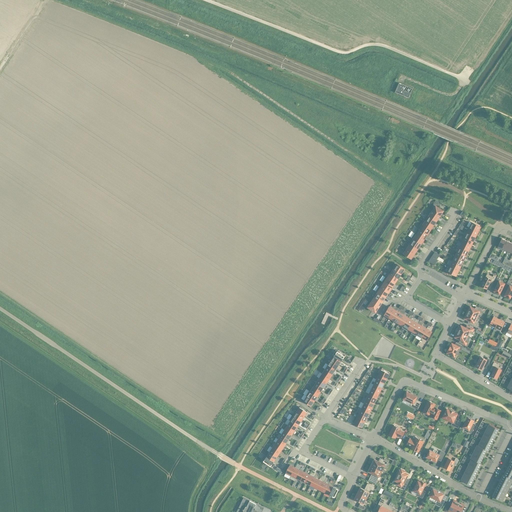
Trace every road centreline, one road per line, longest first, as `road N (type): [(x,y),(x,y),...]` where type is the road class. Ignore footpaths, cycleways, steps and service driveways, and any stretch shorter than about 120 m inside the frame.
road 1 (unclassified): [(216,454),(0,308)]
road 2 (residential): [(373,440),(407,381),(511,426)]
road 3 (residential): [(450,326),(435,352),(511,400)]
